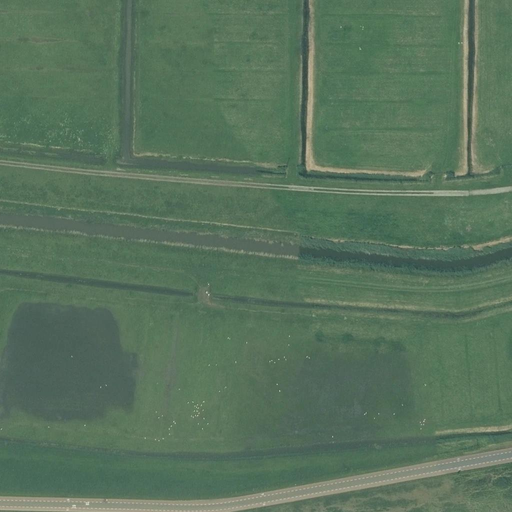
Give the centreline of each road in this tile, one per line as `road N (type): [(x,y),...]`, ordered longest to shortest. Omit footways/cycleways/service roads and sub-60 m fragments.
road 1 (tertiary): [(0,503),(215,509),(511,454)]
road 2 (track): [(511,190),(395,195),(0,162)]
